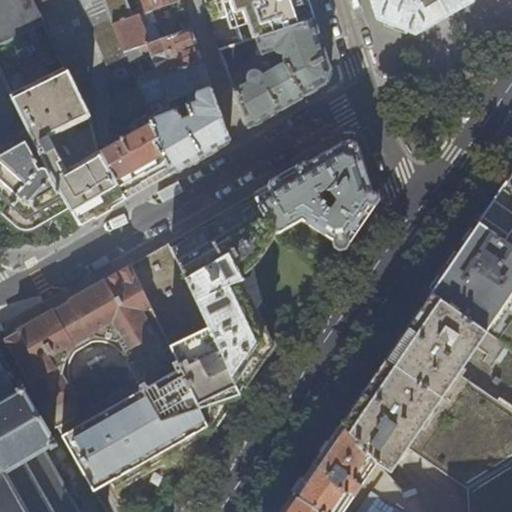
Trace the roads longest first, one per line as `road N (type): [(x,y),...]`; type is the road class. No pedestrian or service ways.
road 1 (tertiary): [(220,511),(419,219)]
road 2 (residential): [(248,158),(7,301)]
road 3 (residential): [(191,0),(248,158)]
road 4 (tertiary): [(419,219),(502,98)]
road 5 (residential): [(369,92),(248,158)]
road 6 (residential): [(419,219),(369,92)]
